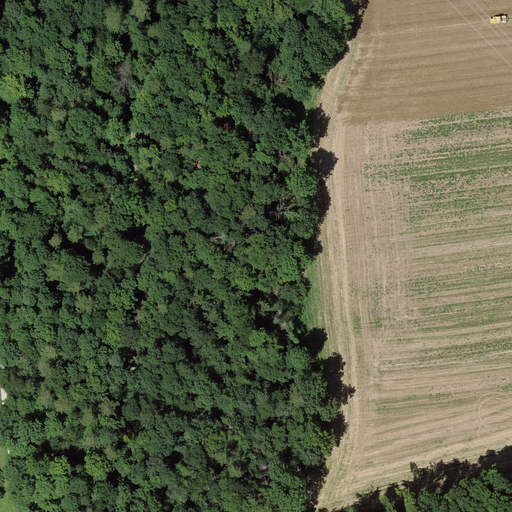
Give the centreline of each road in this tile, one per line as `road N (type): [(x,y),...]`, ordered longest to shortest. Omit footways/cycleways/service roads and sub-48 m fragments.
road 1 (track): [(184,0),(178,34),(134,115),(146,262),(116,511)]
road 2 (track): [(17,511),(0,364)]
